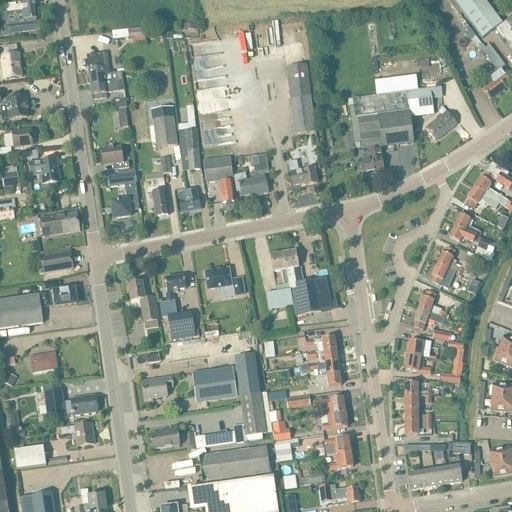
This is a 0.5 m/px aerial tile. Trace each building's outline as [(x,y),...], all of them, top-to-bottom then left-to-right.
[(6,14),(37,10),(35,0),(23,0),(24,5),(17,6),(16,3),(5,5),(6,14)] [(453,0),(482,39),(503,24),(484,0),(453,0)] [(37,10),(6,14),(7,23),(10,23),(11,34),(43,30),(42,22),(37,22),(37,19),(38,19),(37,10)] [(511,29),(506,22),(497,28),(511,47),(511,29)] [(128,30),(112,32),(113,40),(129,39),(128,30)] [(492,64),(498,60),(500,63),(502,62),(489,45),(485,48),(482,51),(492,64)] [(0,59),(2,60),(5,80),(22,78),(19,54),(7,56),(6,47),(0,47),(0,59)] [(91,87),(107,85),(106,82),(123,79),(122,72),(110,74),(109,67),(106,67),(104,54),(87,56),(90,78),(88,78),(88,84),(90,84),(91,87)] [(296,136),(316,133),(307,66),(287,69),(296,136)] [(495,83),(483,92),(491,102),(506,90),(506,89),(511,84),(511,83),(501,69),(490,77),(495,83)] [(95,101),(107,99),(106,94),(108,94),(120,92),(124,92),(123,79),(106,82),(107,85),(91,87),(92,96),(94,96),(95,101)] [(430,90),(349,100),(350,107),(355,143),(361,143),(362,151),(369,150),(371,159),(361,161),(361,160),(353,162),(355,170),(362,169),(364,177),(375,174),(375,172),(384,170),(380,148),(414,144),(410,117),(433,114),(432,104),(431,100),(443,99),(441,88),(430,90)] [(0,105),(2,121),(9,120),(10,120),(28,118),(26,110),(28,109),(28,105),(26,105),(25,97),(7,99),(7,100),(1,101),(0,94),(0,105)] [(126,99),(111,101),(112,111),(127,109),(126,99)] [(147,112),(150,128),(154,127),(157,149),(177,146),(174,118),(172,118),(171,109),(147,112)] [(447,113),(426,129),(436,141),(457,125),(447,113)] [(196,130),(179,132),(183,172),(200,170),(196,130)] [(14,148),(33,146),(31,131),(12,133),(14,148)] [(121,148),(102,150),(104,165),(116,164),(117,170),(129,169),(128,163),(124,164),(121,148)] [(26,154),(27,162),(39,160),(37,152),(26,154)] [(261,174),(269,173),(266,155),(258,157),(261,174)] [(231,157),(203,161),(206,184),(220,183),(223,204),(235,202),(232,180),(233,180),(231,157)] [(169,158),(161,159),(163,175),(171,174),(169,158)] [(47,162),(30,165),(32,176),(42,175),(43,184),(49,184),(50,183),(60,182),(57,161),(47,162)] [(291,173),(291,177),(293,187),(305,184),(306,186),(318,184),(315,169),(299,172),(296,162),(289,163),(291,173)] [(1,169),(3,188),(19,186),(17,167),(1,169)] [(505,208),(509,202),(488,188),(491,183),(494,178),(486,173),(483,178),(481,177),(474,188),(484,194),(492,200),(500,204),(505,208)] [(115,177),(108,178),(108,180),(109,188),(125,186),(127,201),(122,202),(112,203),(113,209),(114,214),(115,215),(116,216),(117,216),(118,219),(131,217),(130,211),(140,210),(138,200),(138,197),(135,174),(118,176),(115,177)] [(511,192),(511,181),(501,174),(497,181),(509,189),(508,191),(511,192)] [(269,194),(266,184),(265,177),(247,182),(246,179),(240,180),(240,176),(234,176),(237,192),(241,191),(243,197),(252,195),(253,198),(269,194)] [(164,179),(146,182),(148,194),(153,193),(156,218),(169,216),(164,179)] [(484,194),(474,188),(467,199),(469,200),(466,205),(474,210),(477,205),(480,200),(496,210),(500,204),(492,200),(484,194)] [(180,200),(179,201),(182,213),(201,209),(197,191),(179,195),(180,200)] [(0,201),(0,222),(14,220),(13,211),(16,210),(15,200),(0,201)] [(40,219),(43,238),(80,232),(77,213),(40,219)] [(464,231),(470,219),(460,215),(454,227),(464,231)] [(497,228),(503,230),(506,224),(501,221),(497,228)] [(482,228),(493,233),(496,228),(485,222),(482,228)] [(464,231),(454,227),(449,238),(459,243),(461,238),(479,246),(475,255),(491,262),(494,254),(495,254),(497,246),(480,238),(473,235),(464,231)] [(309,237),(302,238),(305,258),(312,257),(309,237)] [(469,253),(461,269),(460,269),(461,267),(456,265),(457,262),(453,260),(453,258),(452,258),(455,252),(447,248),(444,254),(443,253),(438,265),(456,273),(463,276),(475,282),(477,276),(471,274),(479,258),(469,253)] [(44,274),(73,269),(70,249),(69,249),(70,253),(41,258),(44,274)] [(289,290),(291,307),(293,307),(295,317),(332,310),(326,279),(296,284),(293,269),(299,268),(296,251),(282,254),(289,290)] [(277,292),(266,294),(269,311),(291,307),(289,290),(282,254),(271,256),(273,266),(274,273),(280,272),(281,272),(284,285),(283,285),(276,287),(277,292)] [(434,277),(431,283),(440,286),(448,290),(456,273),(438,265),(432,277),(434,277)] [(229,269),(205,273),(208,291),(225,288),(225,292),(235,291),(235,297),(244,295),(242,280),(233,281),(233,282),(231,282),(229,269)] [(161,304),(163,318),(168,317),(172,341),(195,337),(192,313),(177,316),(173,294),(179,293),(178,291),(186,290),(184,276),(165,279),(167,294),(166,294),(168,303),(161,304)] [(472,281),(470,287),(477,290),(479,284),(472,281)] [(155,298),(145,300),(143,282),(128,285),(131,302),(140,300),(144,323),(145,330),(159,328),(158,321),(159,321),(155,298)] [(42,294),(44,307),(51,307),(51,304),(55,303),(56,307),(77,304),(75,289),(54,292),(54,293),(49,294),(49,293),(42,294)] [(423,297),(419,310),(443,318),(445,313),(441,312),(442,310),(433,307),(435,302),(434,301),(436,296),(427,293),(425,298),(423,297)] [(0,301),(0,330),(43,324),(39,296),(0,301)] [(453,308),(465,312),(467,306),(455,302),(453,308)] [(423,331),(425,326),(426,326),(428,320),(441,325),(443,318),(419,310),(414,322),(416,322),(414,328),(423,331)] [(287,320),(286,311),(277,313),(278,321),(287,320)] [(433,339),(449,342),(451,335),(434,331),(433,339)] [(499,349),(511,353),(511,338),(504,336),(499,349)] [(334,338),(306,342),(307,347),(315,346),(318,346),(319,353),(319,354),(336,352),(334,338)] [(263,344),(265,359),(275,357),(272,342),(263,344)] [(422,348),(433,350),(434,344),(423,342),(422,343),(409,342),(407,356),(420,358),(422,348)] [(463,353),(464,345),(458,344),(448,342),(447,350),(463,353)] [(511,353),(499,349),(494,362),(511,368),(511,353)] [(321,366),(338,364),(336,352),(319,354),(319,353),(308,354),(308,360),(317,359),(316,357),(319,356),(321,359),(319,359),(320,365),(321,366)] [(31,358),(34,374),(57,370),(55,354),(31,358)] [(146,356),(147,364),(161,362),(160,354),(146,356)] [(197,404),(240,398),(240,397),(260,394),(255,356),(234,358),(235,368),(203,373),(193,374),(197,404)] [(424,359),(420,358),(407,356),(405,371),(418,373),(418,374),(429,376),(430,370),(423,368),(424,359)] [(325,370),(327,377),(340,375),(338,364),(321,366),(320,365),(309,366),(310,371),(318,370),(318,371),(325,370)] [(17,379),(8,374),(3,383),(5,384),(3,388),(9,391),(11,387),(12,388),(17,379)] [(327,377),(328,388),(341,386),(340,375),(327,377)] [(440,382),(460,383),(460,376),(447,375),(440,375),(440,382)] [(173,388),(172,378),(143,383),(145,401),(167,397),(166,389),(173,388)] [(95,397),(72,400),(72,402),(64,403),(61,384),(43,386),(48,420),(66,417),(66,416),(72,415),(73,416),(97,413),(95,397)] [(438,397),(439,390),(431,390),(425,390),(418,390),(418,384),(405,384),(405,397),(418,397),(425,397),(431,397),(438,397)] [(492,398),(511,399),(511,385),(493,384),(492,398)] [(75,387),(66,389),(67,396),(77,394),(75,387)] [(15,391),(7,392),(8,400),(17,399),(15,391)] [(286,392),(267,394),(268,403),(287,400),(286,392)] [(240,397),(240,398),(244,426),(234,428),(234,433),(195,438),(197,450),(247,443),(246,437),(266,435),(260,394),(240,397)] [(311,407),(309,397),(290,400),(287,400),(288,410),(292,409),(311,407)] [(418,397),(405,397),(405,410),(418,410),(418,397)] [(345,414),(343,398),(314,402),(315,410),(320,409),(326,408),(327,416),(332,415),(332,416),(345,414)] [(491,412),(511,413),(511,399),(492,398),(491,412)] [(405,423),(431,423),(431,416),(426,416),(418,416),(418,410),(405,410),(405,423)] [(271,416),(272,423),(281,422),(280,414),(271,416)] [(323,432),(347,428),(345,414),(332,416),(333,425),(322,426),(323,432)] [(311,426),(320,425),(319,417),(310,418),(311,426)] [(290,440),(289,430),(285,431),(284,423),(272,425),(275,443),(290,440)] [(405,423),(405,436),(418,436),(418,430),(426,430),(426,431),(431,431),(431,423),(405,423)] [(78,448),(85,447),(95,445),(92,425),(61,429),(62,436),(76,434),(78,448)] [(153,450),(160,449),(180,446),(178,429),(159,432),(159,434),(150,436),(153,450)] [(334,456),(351,453),(349,438),(324,441),(325,448),(327,457),(334,456)] [(278,442),(280,451),(300,448),(298,439),(278,442)] [(44,447),(14,451),(17,471),(46,466),(44,447)] [(489,451),(491,465),(511,461),(511,454),(511,447),(489,451)] [(203,483),(213,482),(270,474),(266,448),(199,458),(203,483)] [(334,456),(336,465),(328,467),(329,472),(353,468),(351,453),(334,456)] [(511,461),(491,465),(494,478),(511,475),(511,461)] [(459,467),(446,469),(449,485),(462,483),(459,467)] [(434,471),(437,487),(449,485),(446,469),(434,471)] [(434,471),(421,473),(424,489),(437,487),(434,471)] [(303,479),(304,487),(311,486),(310,484),(325,482),(324,473),(309,476),(309,478),(303,479)] [(421,473),(409,475),(411,491),(424,489),(421,473)] [(285,491),(297,489),(295,477),(283,478),(285,491)] [(278,511),(274,478),(189,489),(192,511),(206,509),(206,511),(278,511)] [(348,499),(349,505),(360,503),(358,489),(335,492),(334,487),(321,489),(323,503),(348,499)] [(318,491),(310,492),(311,500),(320,499),(318,491)] [(22,511),(55,511),(53,494),(33,497),(21,498),(22,511)] [(76,511),(87,511),(106,509),(104,495),(88,497),(89,504),(84,505),(84,507),(76,508),(76,511)] [(295,511),(294,498),(283,499),(285,511),(295,511)] [(9,511),(7,499),(0,500),(0,511),(9,511)]
